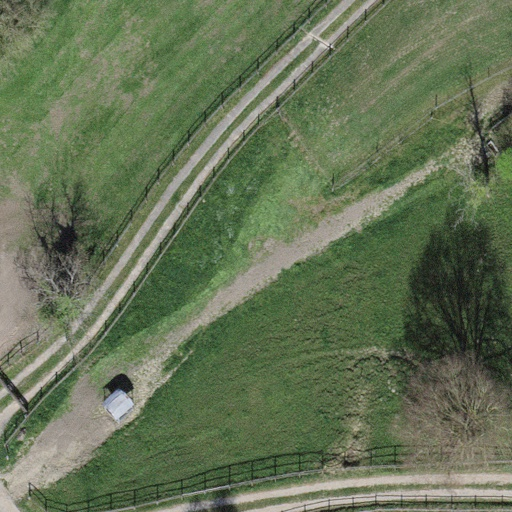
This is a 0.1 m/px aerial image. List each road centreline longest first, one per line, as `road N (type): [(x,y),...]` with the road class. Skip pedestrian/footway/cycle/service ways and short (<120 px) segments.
road 1 (track): [(347,0),(222,126),(87,334),(0,404)]
road 2 (track): [(239,511),(327,496),(511,487)]
